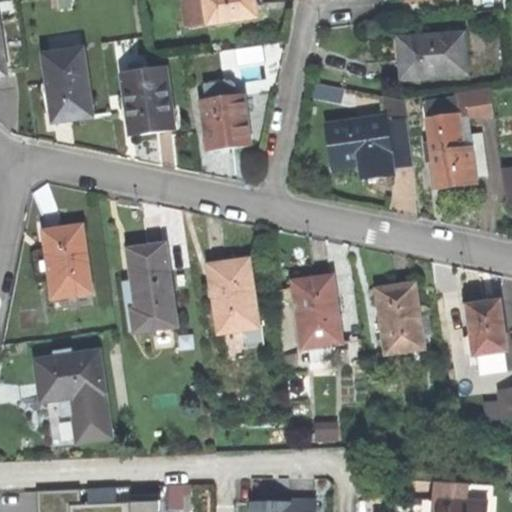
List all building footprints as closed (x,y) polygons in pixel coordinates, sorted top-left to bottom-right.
[(184,0),(188,27),(209,24),(205,0),(184,0)] [(257,5),(256,0),(205,0),(209,24),(209,25),(259,18),(257,5)] [(464,35),(407,39),(408,59),(401,60),(401,61),(402,80),(467,75),(464,35)] [(397,61),(401,61),(401,60),(408,59),(407,39),(407,37),(395,37),(396,50),(397,61)] [(266,44),(240,48),(243,65),(269,60),(266,44)] [(84,49),(45,54),(54,122),(71,119),(94,116),(84,49)] [(166,69),(125,75),(134,136),(152,134),(175,130),(166,69)] [(204,89),(205,99),(241,95),(240,85),(204,89)] [(340,106),(344,91),(316,85),(313,100),(340,106)] [(459,101),(429,105),(431,119),(430,119),(439,186),(464,183),(477,181),(477,178),(490,176),(487,151),(474,152),(473,151),(473,152),(465,153),(459,115),(467,114),(468,119),(494,115),(491,90),(458,94),(459,101)] [(205,99),(203,100),(209,152),(231,149),(251,147),(245,95),(241,95),(205,99)] [(369,111),(371,122),(386,120),(384,109),(369,111)] [(473,152),(468,119),(467,114),(459,115),(465,153),(473,152)] [(351,165),(366,163),(369,179),(396,175),(392,150),(389,124),(388,120),(386,120),(371,122),(328,128),(333,167),(351,165)] [(402,122),(389,124),(392,150),(406,148),(402,122)] [(511,168),(503,169),(507,202),(511,201),(511,168)] [(53,299),(92,293),(83,226),(66,228),(44,231),(53,299)] [(135,332),(178,326),(165,245),(146,247),(128,250),(133,281),(137,280),(142,308),(132,309),(135,332)] [(219,333),(259,328),(249,261),(229,264),(210,266),(219,333)] [(316,279),(293,283),(302,349),(343,343),(333,277),(316,279)] [(130,333),(135,332),(132,309),(142,308),(137,280),(133,281),(122,283),(130,333)] [(423,339),(433,338),(430,317),(420,318),(416,286),(397,289),(378,291),(387,355),(425,350),(423,339)] [(505,352),(507,352),(500,303),(483,305),(469,307),(475,356),(478,355),(505,352)] [(77,442),(110,437),(99,353),(72,357),(71,351),(54,353),(55,359),(36,362),(42,401),(60,399),(61,409),(62,416),(74,415),(77,442)] [(507,372),(505,352),(478,355),(480,376),(507,372)] [(505,423),(511,422),(511,390),(501,392),(505,423)] [(488,511),(490,503),(468,502),(469,483),(434,481),(433,500),(434,500),(440,501),(438,511),(488,511)] [(167,486),(168,511),(171,511),(192,511),(191,485),(167,486)] [(89,490),(90,505),(117,504),(116,489),(89,490)] [(37,511),(69,511),(69,506),(81,506),(80,490),(37,492),(37,511)] [(160,511),(160,502),(129,503),(129,511),(160,511)] [(129,511),(129,503),(117,504),(90,505),(81,506),(69,506),(69,511),(129,511)] [(251,503),(251,511),(316,511),(316,503),(279,503),(251,503)]
